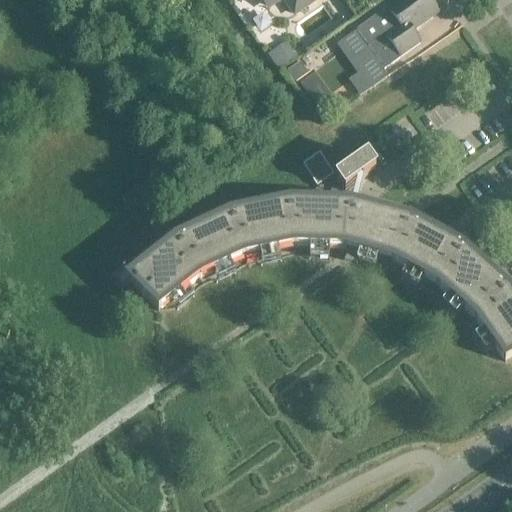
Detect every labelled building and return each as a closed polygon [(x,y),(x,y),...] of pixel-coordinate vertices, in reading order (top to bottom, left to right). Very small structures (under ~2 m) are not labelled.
[(264,0),(270,7),(280,0),(283,0),(294,15),(312,3),(310,0),(264,0)] [(411,32),(438,13),(428,0),(404,0),(388,12),(399,27),(385,37),(399,58),(420,44),(411,32)] [(270,57),(269,58),(279,72),(296,60),(286,45),(270,57)] [(332,112),(321,97),(312,104),(322,119),(332,112)] [(319,157),(303,168),(317,188),(333,176),(319,157)] [(375,171),(367,160),(336,181),(345,193),(375,171)] [(289,200),(228,213),(173,239),(123,277),(155,309),(154,310),(154,311),(157,311),(158,312),(159,311),(198,280),(244,259),(293,249),(344,251),(345,251),(393,264),(437,288),(475,321),(504,362),(504,363),(506,363),(509,363),(509,362),(509,361),(511,359),(511,289),(465,248),(411,218),(357,204),(351,202),(289,200)]
